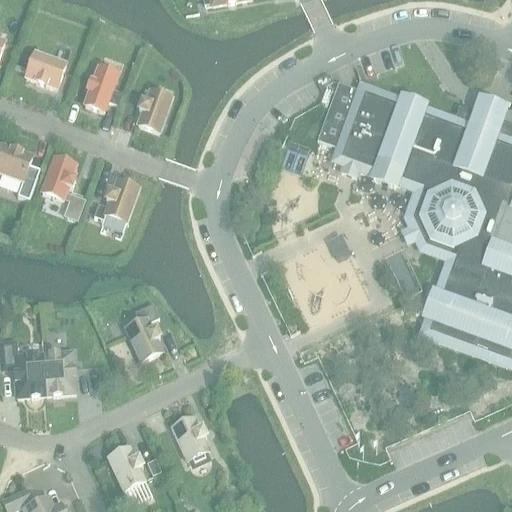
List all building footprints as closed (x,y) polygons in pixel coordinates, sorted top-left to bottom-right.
[(202,0),(204,10),(212,8),(212,9),(227,6),(228,7),(236,6),(236,5),(252,2),(251,0),(202,0)] [(35,57),(26,82),(57,93),(66,68),(35,57)] [(118,79),(99,72),(93,86),(91,85),(88,95),(90,95),(85,110),(104,117),(118,79)] [(511,144),(511,145),(511,144),(511,129),(459,110),(455,123),(424,112),(425,109),(403,101),(402,104),(361,89),(359,94),(338,87),(317,145),(338,153),(333,165),(343,169),(341,175),(356,181),(358,174),(374,180),(373,183),(395,191),(396,188),(426,199),(418,221),(421,228),(411,232),(416,244),(427,239),(430,245),(452,253),(436,298),(433,296),(424,320),(427,322),(421,339),(511,371),(511,144)] [(172,103),(150,95),(146,108),(142,107),(139,116),(142,117),(138,129),(159,137),(172,103)] [(0,177),(22,186),(17,200),(29,205),(38,181),(26,177),(32,161),(1,150),(0,153),(0,177)] [(54,163),(42,196),(64,204),(68,192),(72,193),(75,184),(71,183),(76,170),(54,163)] [(103,224),(105,219),(126,227),(139,193),(117,186),(113,198),(109,197),(106,206),(109,207),(107,212),(98,209),(94,221),(103,224)] [(72,200),(64,220),(77,225),(84,205),(72,200)] [(152,336),(149,328),(159,323),(152,309),(142,313),(147,324),(126,333),(141,366),(162,356),(156,345),(160,343),(156,334),(152,336)] [(46,399),(43,359),(37,360),(36,359),(27,359),(27,360),(16,361),(15,347),(0,348),(2,373),(15,372),(15,377),(14,377),(15,386),(16,386),(17,401),(31,400),(31,402),(40,401),(40,400),(46,399)] [(43,359),(46,399),(52,399),(53,400),(62,399),(62,398),(75,397),(74,381),(75,381),(75,372),(73,372),(72,357),(59,358),(58,357),(49,358),(49,359),(43,359)] [(193,423),(172,433),(187,465),(192,463),(194,468),(206,463),(204,458),(208,456),(203,444),(206,442),(202,433),(199,435),(193,423)] [(129,453),(109,463),(124,495),(131,510),(152,501),(145,485),(139,474),(143,472),(138,463),(135,465),(129,453)] [(155,464),(148,468),(153,479),(160,475),(155,464)] [(62,511),(61,510),(56,511),(52,511),(48,503),(31,510),(30,507),(31,507),(26,495),(3,506),(5,511),(19,511),(23,511),(62,511)]
